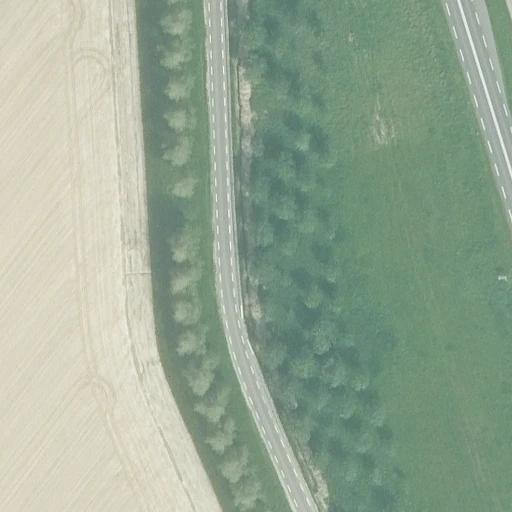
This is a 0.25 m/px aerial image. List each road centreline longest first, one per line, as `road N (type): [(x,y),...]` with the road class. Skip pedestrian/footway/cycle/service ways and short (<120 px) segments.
road 1 (unclassified): [(304,511),(251,389),(228,310),(213,0)]
road 2 (primary): [(456,0),(511,182)]
